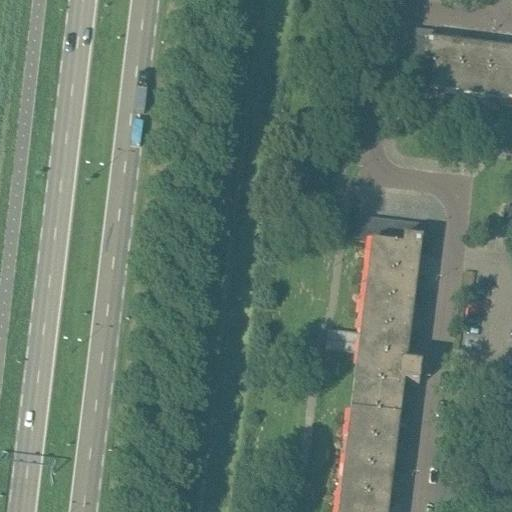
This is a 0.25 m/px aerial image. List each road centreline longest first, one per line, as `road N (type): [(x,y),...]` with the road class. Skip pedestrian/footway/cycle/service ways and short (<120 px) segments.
road 1 (residential): [(418,511),(461,191),(366,179),(387,7),(494,20)]
road 2 (primary): [(83,0),(19,511)]
road 3 (primary): [(83,511),(143,0)]
